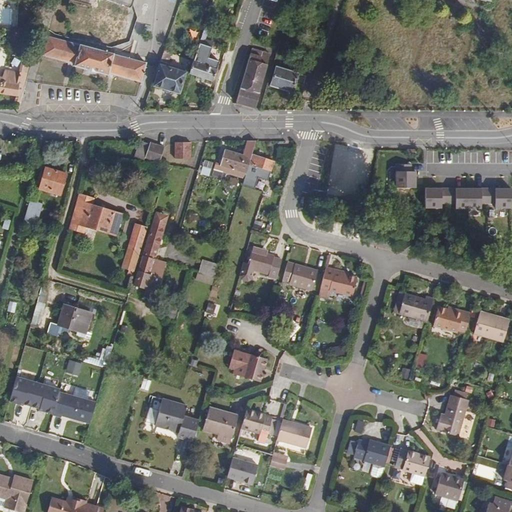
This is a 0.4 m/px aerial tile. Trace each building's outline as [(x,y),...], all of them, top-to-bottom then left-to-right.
[(87,36),(115,45),(127,5),(111,0),(89,0),(88,4),(97,6),(87,36)] [(21,39),(21,29),(10,28),(10,38),(21,39)] [(147,64),(49,36),(43,57),(74,65),(74,66),(109,76),(110,74),(141,83),(147,64)] [(211,50),(213,42),(202,39),(200,46),(211,50)] [(211,50),(200,46),(196,56),(195,60),(190,76),(211,83),(218,61),(209,58),(211,50)] [(218,59),(221,51),(213,48),(210,57),(218,59)] [(268,66),(271,54),(251,48),(235,100),(255,106),(268,66)] [(167,62),(170,53),(165,51),(161,63),(164,64),(164,61),(167,62)] [(20,102),(31,59),(19,56),(15,71),(6,70),(2,78),(0,77),(0,93),(13,95),(12,100),(20,102)] [(180,96),(187,73),(160,65),(153,88),(180,96)] [(301,96),(307,77),(276,67),(270,87),(301,96)] [(255,106),(235,100),(234,104),(254,109),(255,106)] [(159,161),(164,147),(151,143),(150,145),(139,142),(134,155),(144,158),(146,157),(159,161)] [(192,159),(192,142),(175,142),(175,159),(192,159)] [(253,155),(257,142),(248,142),(243,156),(225,150),(222,162),(218,161),(213,178),(221,181),(222,179),(226,180),(226,178),(244,183),(245,180),(253,155)] [(268,182),(275,162),(253,155),(245,180),(251,182),(255,168),(261,170),(258,179),(268,182)] [(212,174),(216,161),(208,159),(205,172),(212,174)] [(413,164),(397,163),(397,188),(417,187),(417,182),(417,172),(413,172),(413,164)] [(61,198),(68,175),(44,167),(37,190),(61,198)] [(510,210),(510,189),(426,187),(425,208),(442,208),(442,204),(456,205),(456,209),(481,209),(482,205),(495,206),(495,210),(510,210)] [(116,238),(121,218),(94,210),(96,203),(80,198),(71,234),(86,237),(88,231),(116,238)] [(36,226),(39,207),(29,205),(25,224),(36,226)] [(156,257),(167,217),(156,214),(144,254),(156,257)] [(133,275),(147,227),(135,224),(121,271),(133,275)] [(253,251),(250,265),(243,263),(239,277),(242,282),(247,283),(252,281),(254,272),(268,276),(267,278),(276,280),(277,278),(282,259),(266,255),(253,251)] [(157,293),(165,264),(141,257),(133,287),(147,291),(145,298),(155,301),(157,293)] [(211,285),(217,265),(203,261),(197,281),(211,285)] [(324,275),(315,273),(316,269),(293,263),(288,281),(320,290),(324,275)] [(356,296),(362,277),(352,275),(339,271),(340,268),(331,266),(325,287),(356,296)] [(38,336),(47,295),(40,293),(30,334),(38,336)] [(431,316),(436,296),(427,294),(426,298),(416,295),(416,297),(409,295),(409,296),(407,302),(400,300),(398,307),(431,316)] [(407,302),(409,296),(402,294),(400,300),(407,302)] [(216,306),(209,303),(206,314),(213,316),(216,306)] [(85,335),(92,313),(64,304),(57,327),(69,330),(85,335)] [(468,328),(474,309),(466,307),(466,310),(445,304),(439,323),(462,329),(462,327),(468,328)] [(505,340),(511,318),(482,310),(475,332),(505,340)] [(69,330),(50,325),(47,335),(66,341),(69,330)] [(130,327),(122,325),(120,332),(128,334),(130,327)] [(108,351),(101,349),(98,360),(105,362),(108,351)] [(262,385),(269,361),(251,356),(244,379),(262,385)] [(82,365),(68,361),(64,375),(78,379),(82,365)] [(32,382),(15,377),(7,401),(24,407),(25,406),(32,382)] [(47,387),(32,382),(25,406),(39,410),(47,387)] [(60,391),(47,387),(39,410),(39,412),(52,416),(53,415),(59,393),(60,391)] [(74,394),(86,397),(88,391),(76,387),(74,394)] [(456,389),(454,394),(467,398),(468,392),(456,389)] [(96,404),(59,393),(53,415),(89,426),(96,404)] [(461,441),(473,401),(453,395),(447,416),(445,424),(441,422),(438,434),(461,441)] [(193,444),(199,421),(183,416),(186,406),(162,399),(153,426),(178,433),(176,438),(193,444)] [(233,439),(240,417),(213,408),(207,431),(233,439)] [(270,436),(274,420),(247,412),(243,429),(261,434),(260,440),(268,443),(270,436)] [(276,437),(280,421),(274,420),(270,436),(276,437)] [(308,450),(315,429),(284,420),(278,442),(308,450)] [(241,435),(258,439),(259,434),(243,429),(241,435)] [(387,463),(392,444),(373,438),(372,441),(361,439),(357,454),(387,463)] [(348,453),(354,454),(357,442),(351,440),(348,453)] [(426,475),(431,456),(404,448),(399,465),(407,467),(406,469),(426,475)] [(258,465),(233,457),(226,480),(251,487),(258,465)] [(287,472),(289,463),(273,458),(271,468),(287,472)] [(382,477),(384,466),(372,464),(371,476),(382,477)] [(458,510),(467,478),(444,471),(439,492),(445,494),(442,505),(458,510)] [(6,511),(23,511),(32,483),(12,477),(11,481),(0,477),(0,500),(5,502),(3,511),(6,511)] [(98,511),(100,508),(88,505),(89,501),(75,497),(73,504),(52,498),(48,511),(98,511)] [(510,511),(511,511),(511,500),(497,497),(496,502),(492,502),(489,511),(510,511)]
